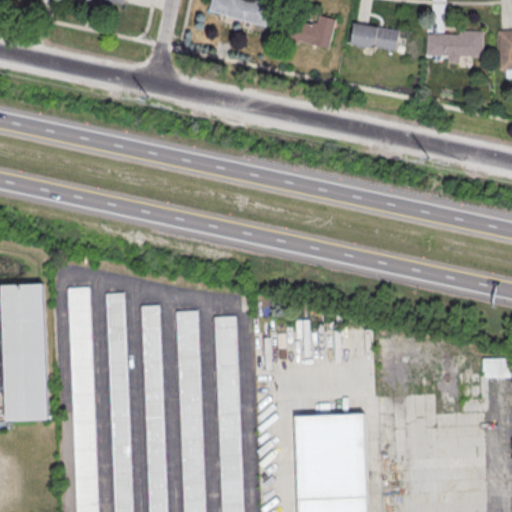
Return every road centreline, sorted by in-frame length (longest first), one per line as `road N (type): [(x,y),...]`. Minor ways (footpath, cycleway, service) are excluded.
road 1 (motorway): [(0,179),(511,293)]
road 2 (tertiary): [(511,160),(0,48)]
road 3 (motorway): [(511,229),(0,118)]
